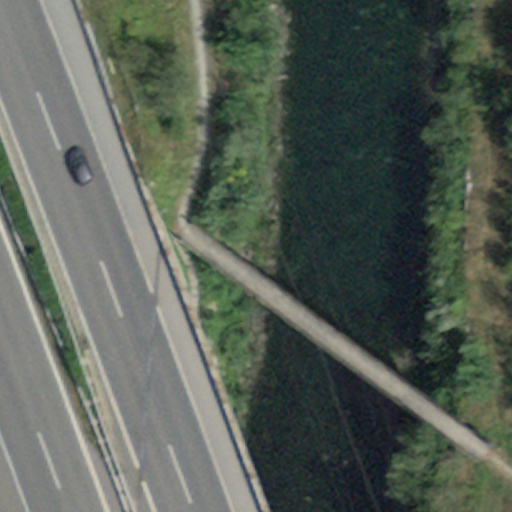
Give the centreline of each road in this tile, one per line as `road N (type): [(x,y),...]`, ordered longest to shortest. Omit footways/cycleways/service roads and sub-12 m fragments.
road 1 (motorway): [(192,511),(0,0)]
road 2 (motorway): [(0,344),(62,511)]
